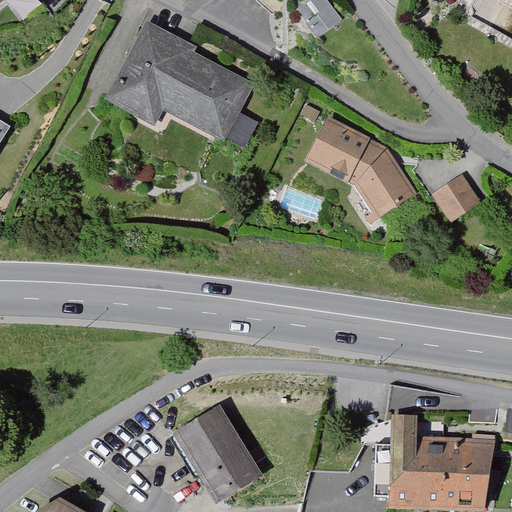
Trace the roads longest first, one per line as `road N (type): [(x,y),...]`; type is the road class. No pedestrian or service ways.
road 1 (residential): [(0,510),(175,382),(225,368),(385,377),(511,397)]
road 2 (secondary): [(511,350),(109,294),(0,291)]
road 3 (residential): [(364,0),(469,135),(511,165)]
